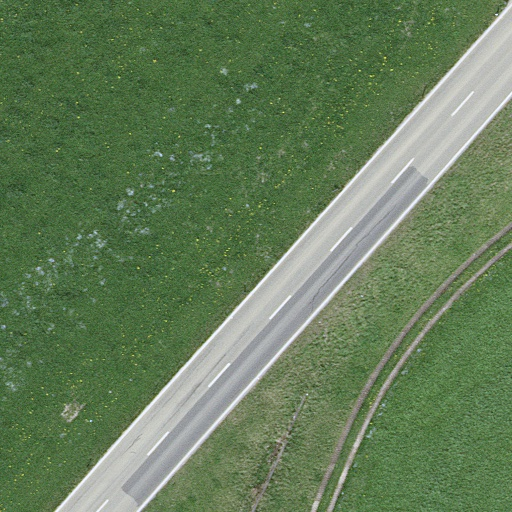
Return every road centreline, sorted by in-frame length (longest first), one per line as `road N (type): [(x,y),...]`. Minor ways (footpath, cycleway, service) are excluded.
road 1 (secondary): [(511,50),(106,511)]
road 2 (track): [(511,245),(487,261),(350,431),(324,511)]
